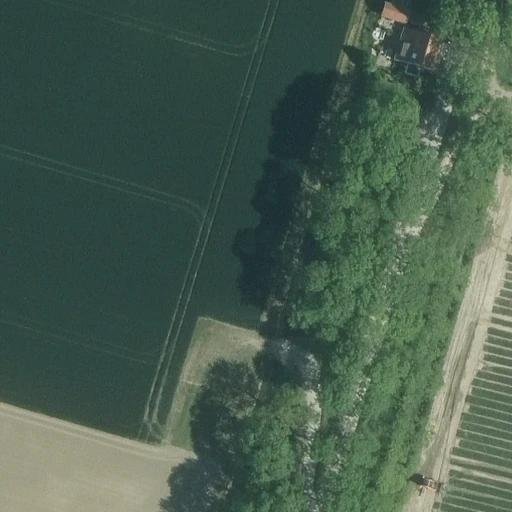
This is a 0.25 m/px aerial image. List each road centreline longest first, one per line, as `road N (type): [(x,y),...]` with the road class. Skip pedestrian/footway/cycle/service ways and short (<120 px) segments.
road 1 (unclassified): [(320,511),(476,0)]
road 2 (track): [(214,511),(364,0)]
road 3 (track): [(416,511),(511,194)]
road 4 (track): [(403,241),(480,97),(499,0)]
road 5 (track): [(305,511),(312,378),(302,359),(262,345)]
